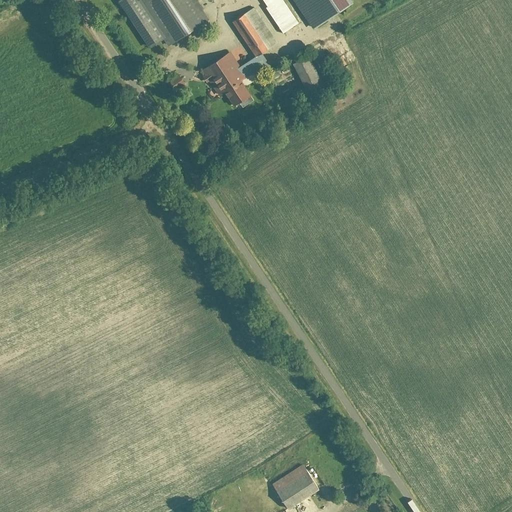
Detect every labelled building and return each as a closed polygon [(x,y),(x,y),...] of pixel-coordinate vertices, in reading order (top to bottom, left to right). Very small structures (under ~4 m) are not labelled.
[(167,51),(210,22),(194,0),(122,0),(119,2),(153,50),(162,44),(167,51)] [(301,23),(286,0),(265,0),(287,32),(301,23)] [(291,0),(313,31),(351,6),(347,0),(291,0)] [(236,21),(259,55),(277,43),(254,9),(236,21)] [(229,54),(202,73),(222,102),(227,99),(233,108),(236,106),(240,112),(254,102),(242,84),(255,75),(259,82),(271,73),(259,56),(240,70),(229,54)] [(313,55),(294,62),(307,95),(326,87),(313,55)] [(287,511),(319,491),(303,466),(271,486),(287,511)]
